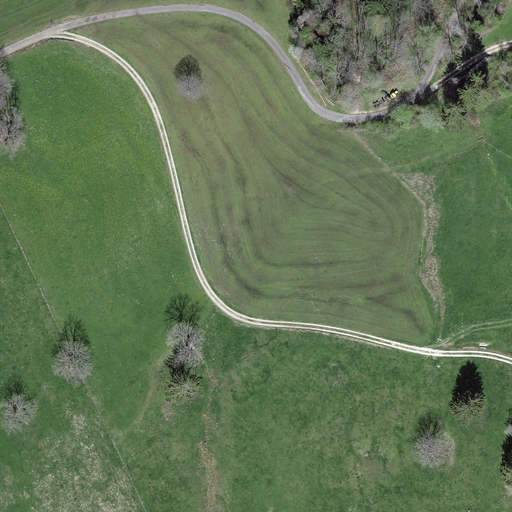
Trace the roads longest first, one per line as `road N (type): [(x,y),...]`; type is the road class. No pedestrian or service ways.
road 1 (track): [(511,361),(257,324),(227,312),(195,265),(162,134),(135,74),(96,46),(48,32)]
road 2 (track): [(48,32),(169,6),(229,13),(266,35),(305,100),(339,119),(367,122),(407,105),(480,54),(511,47)]
